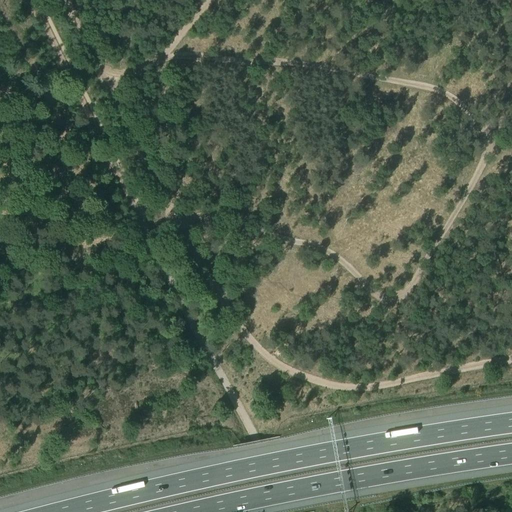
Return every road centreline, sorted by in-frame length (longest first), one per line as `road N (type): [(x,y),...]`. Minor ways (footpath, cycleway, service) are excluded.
road 1 (track): [(178,222),(232,214),(270,236),(322,248),(375,295),(396,298),(465,193),(511,94)]
road 2 (motorway): [(511,423),(243,469),(56,511)]
road 3 (track): [(178,222),(239,327),(296,373),(353,387),(511,359)]
road 4 (track): [(159,57),(322,66),(439,91),(467,111),(488,147)]
road 5 (motorway): [(187,511),(511,454)]
road 6 (track): [(145,235),(290,511)]
road 7 (track): [(31,0),(145,235)]
road 8 (track): [(107,88),(178,222)]
road 9 (track): [(0,278),(145,235)]
road 10 (track): [(213,0),(159,57),(107,88)]
